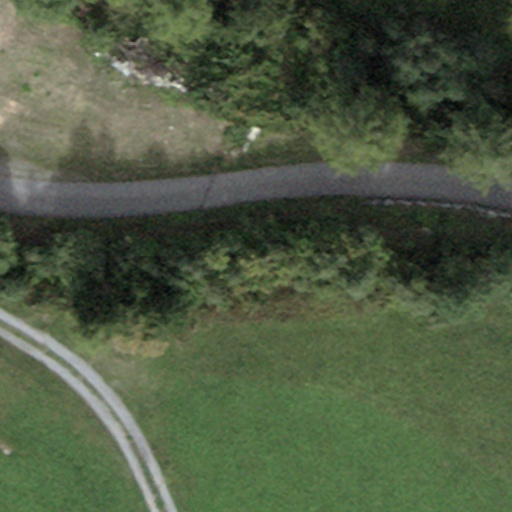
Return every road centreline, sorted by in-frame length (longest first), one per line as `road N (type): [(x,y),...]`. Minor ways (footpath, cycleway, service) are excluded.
road 1 (track): [(511,192),(340,180),(145,202),(0,193)]
road 2 (track): [(162,511),(133,444),(102,400),(60,361),(0,325)]
